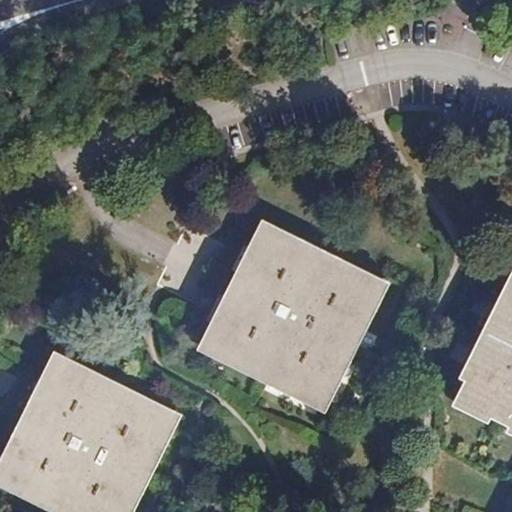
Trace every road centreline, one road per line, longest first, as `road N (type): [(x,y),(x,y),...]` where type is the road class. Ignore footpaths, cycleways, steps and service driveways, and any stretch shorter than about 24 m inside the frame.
road 1 (residential): [(511,94),(478,76),(399,64),(104,146),(65,172)]
road 2 (residential): [(155,260),(65,172)]
